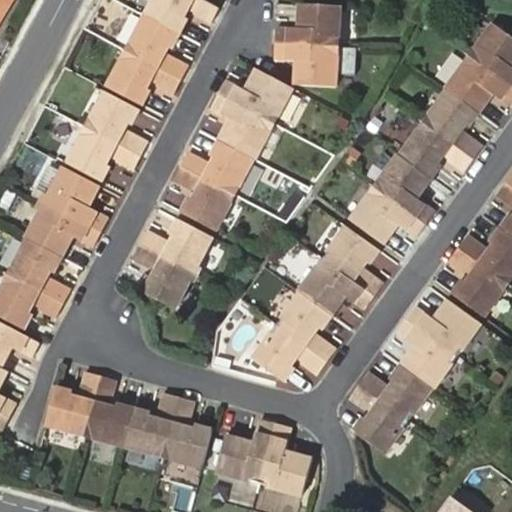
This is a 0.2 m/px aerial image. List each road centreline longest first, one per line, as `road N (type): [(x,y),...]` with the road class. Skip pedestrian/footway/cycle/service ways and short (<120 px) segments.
road 1 (residential): [(247,16),(97,289),(93,318),(117,355),(320,414)]
road 2 (residential): [(320,414),(511,150)]
road 3 (residential): [(0,123),(63,0)]
